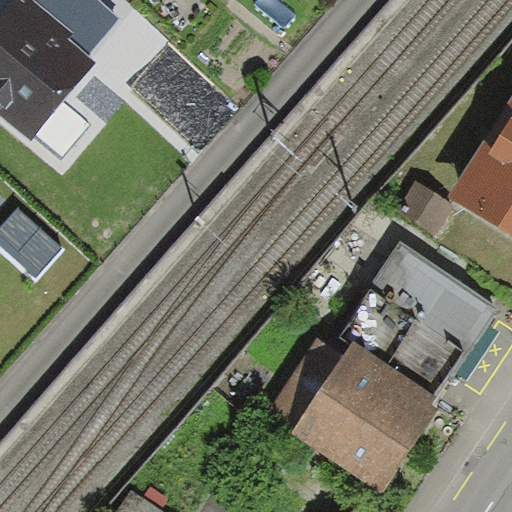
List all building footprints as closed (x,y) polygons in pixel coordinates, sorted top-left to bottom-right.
[(7,5),(0,14),(0,128),(24,147),(87,70),(7,5)] [(511,109),(453,207),(511,242),(511,109)] [(449,214),(407,187),(390,215),(432,242),(449,214)] [(379,482),(486,306),(406,257),(298,433),(379,482)] [(164,511),(132,491),(118,511),(164,511)]
